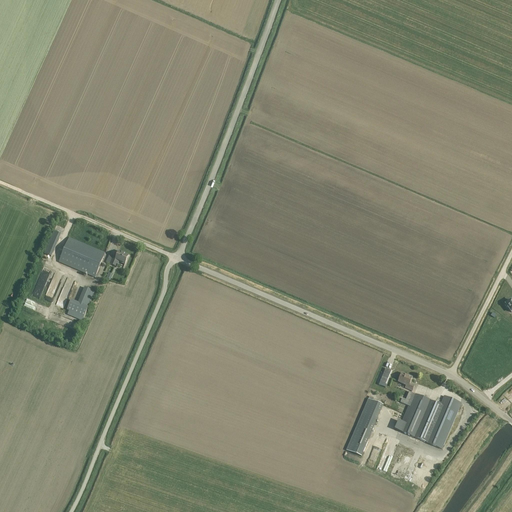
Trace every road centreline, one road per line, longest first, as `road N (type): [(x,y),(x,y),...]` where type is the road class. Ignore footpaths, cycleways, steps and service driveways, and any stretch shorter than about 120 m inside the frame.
road 1 (unclassified): [(450,375),(177,257)]
road 2 (unclassified): [(68,511),(177,257)]
road 3 (unclassified): [(177,257),(277,0)]
road 4 (unclassified): [(511,254),(450,375)]
